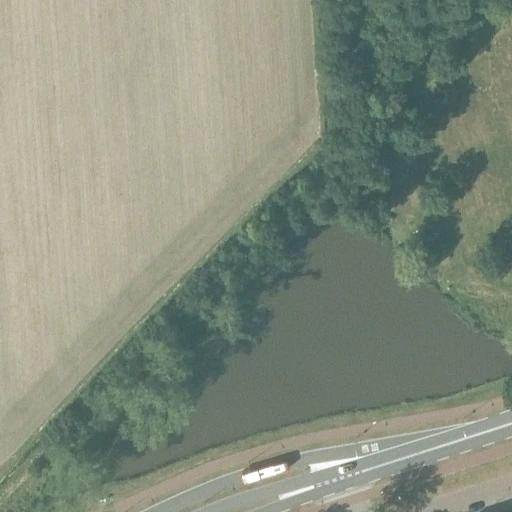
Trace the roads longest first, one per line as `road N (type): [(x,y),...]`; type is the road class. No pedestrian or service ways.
road 1 (tertiary): [(339,480),(511,424)]
road 2 (tertiary): [(339,480),(209,511)]
